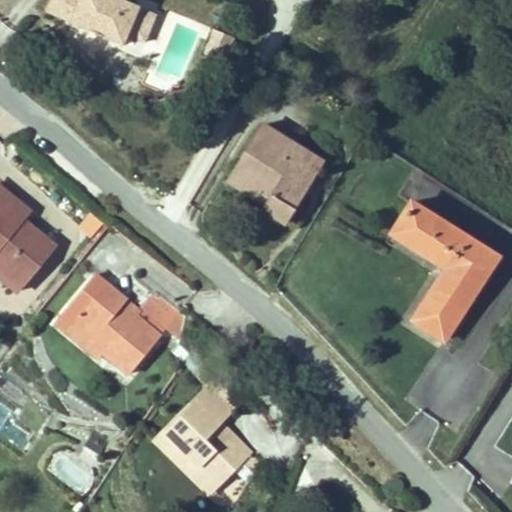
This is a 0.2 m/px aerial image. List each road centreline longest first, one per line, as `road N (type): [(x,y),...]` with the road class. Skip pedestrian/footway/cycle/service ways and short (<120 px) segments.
road 1 (unclassified): [(456,511),(258,301),(0,86)]
road 2 (unknown): [(156,220),(193,183),(268,73),(296,0)]
